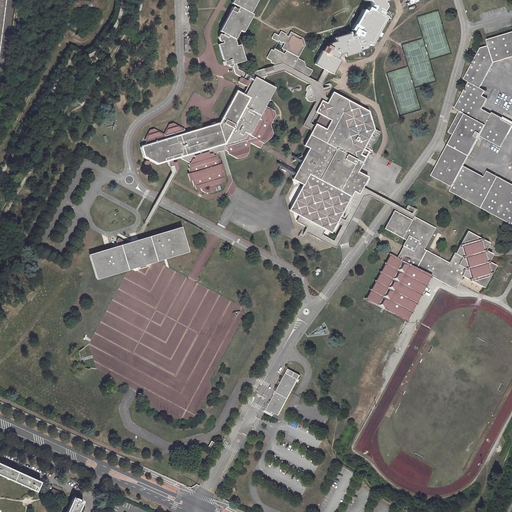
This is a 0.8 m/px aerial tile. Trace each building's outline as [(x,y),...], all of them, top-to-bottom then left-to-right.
[(233,0),(231,3),(238,7),(237,9),(232,6),(230,10),(235,13),(233,15),(230,13),(220,31),(222,32),(221,34),(220,33),(217,37),(219,42),(221,41),(222,43),(219,44),(221,50),(219,50),(222,61),(227,59),(228,61),(222,63),(223,67),(227,65),(227,67),(229,68),(233,67),(237,66),(237,64),(246,62),(244,55),(242,56),(241,50),(240,50),(239,46),(237,46),(235,40),(240,30),(242,31),(246,23),(247,23),(251,16),(246,14),(247,11),(249,11),(253,3),(254,4),(255,0),(233,0)] [(367,0),(368,3),(371,2),(373,7),(376,9),(374,13),(370,11),(368,16),(365,14),(358,28),(363,30),(362,31),(357,28),(355,32),(358,34),(356,36),(359,37),(358,39),(356,38),(357,40),(352,41),(350,36),(336,40),(337,43),(334,44),(332,45),(330,48),(329,47),(328,48),(325,47),(323,51),(328,54),(328,55),(323,53),(316,66),(325,70),(330,73),(332,74),(339,61),(338,61),(340,57),(346,55),(347,57),(351,56),(352,58),(357,56),(356,54),(361,53),(360,50),(362,49),(362,51),(366,49),(368,44),(366,42),(367,39),(372,41),(374,37),(376,37),(385,20),(380,17),(383,13),(385,14),(388,9),(387,5),(385,5),(385,3),(390,2),(389,0),(367,0)] [(298,59),(305,45),(303,39),(291,33),(288,37),(287,36),(288,34),(282,31),(281,32),(279,35),(275,33),(273,37),(274,39),(279,42),(279,41),(283,43),(284,42),(285,43),(283,46),(284,49),(286,51),(285,54),(275,49),(273,50),(271,49),(267,57),(268,59),(271,60),(270,62),(273,63),(274,66),(282,64),(286,66),(289,61),(292,63),(295,60),(297,61),(292,69),(308,78),(309,76),(309,77),(312,71),(305,68),(304,62),(298,59)] [(434,176),(454,187),(451,191),(511,224),(511,187),(510,186),(511,184),(489,172),(486,178),(482,183),(470,175),(471,172),(468,170),(469,168),(466,166),(482,136),(503,148),(511,130),(511,125),(501,118),(501,117),(498,115),(496,116),(491,114),(491,113),(484,109),(490,99),(485,96),(488,91),(483,88),(496,61),(511,56),(511,31),(489,38),(491,45),(482,47),(466,79),(471,81),(456,108),(462,111),(451,132),(456,136),(434,176)] [(237,66),(233,67),(234,74),(240,77),(248,82),(246,87),(246,90),(248,91),(256,77),(261,81),(264,76),(283,71),(309,84),(309,86),(313,101),(313,102),(300,126),(305,128),(310,131),(313,125),(308,123),(314,112),(318,114),(326,99),(323,97),(321,91),(329,89),(328,83),(322,85),(323,87),(320,88),(320,85),(330,73),(325,70),(315,81),(308,78),(292,69),(297,61),(295,60),(292,63),(289,61),(286,66),(282,64),(274,66),(247,73),(237,69),(237,66)] [(169,172),(167,177),(155,199),(143,222),(148,224),(160,201),(171,180),(175,172),(179,170),(176,162),(173,163),(172,161),(180,158),(189,163),(188,165),(189,168),(187,169),(189,174),(187,175),(189,182),(191,181),(192,187),(193,187),(194,190),(199,189),(200,192),(203,193),(205,193),(206,195),(213,193),(212,191),(214,191),(213,188),(217,187),(220,185),(219,183),(224,182),(223,178),(222,172),(223,172),(221,164),(220,164),(219,160),(217,160),(217,157),(215,156),(217,153),(222,152),(224,151),(227,153),(227,155),(237,160),(245,158),(246,156),(247,156),(248,153),(249,144),(260,150),(261,146),(262,144),(263,145),(270,139),(272,136),(271,135),(272,132),(270,125),(275,116),(274,111),(265,107),(275,88),(256,77),(248,91),(246,90),(239,86),(237,89),(222,118),(221,121),(220,124),(216,125),(216,123),(214,122),(211,123),(210,125),(210,127),(186,134),(184,129),(173,123),(169,124),(163,134),(153,129),(149,130),(144,140),(146,141),(145,144),(141,145),(140,148),(143,158),(146,160),(148,161),(156,166),(160,164),(167,162),(169,172)] [(246,87),(248,82),(240,77),(237,82),(246,87)] [(310,102),(313,101),(309,86),(307,86),(305,86),(304,88),(304,89),(304,90),(304,91),(305,92),(304,93),(304,94),(303,96),(304,98),(305,100),(305,101),(306,101),(308,102),(310,102)] [(323,230),(330,233),(336,222),(353,192),(358,195),(362,188),(367,177),(356,170),(364,157),(360,154),(362,150),(366,153),(368,149),(363,146),(373,128),(368,111),(331,90),(326,99),(318,114),(313,125),(310,131),(302,145),(308,148),(291,179),(302,185),(287,211),(299,217),(323,230)] [(374,143),(379,132),(373,128),(363,146),(368,149),(372,142),(374,143)] [(470,175),(482,183),(486,178),(469,168),(468,170),(471,172),(470,175)] [(367,195),(388,207),(411,219),(415,210),(407,206),(405,210),(391,203),(362,188),(358,195),(353,192),(336,222),(342,225),(333,242),(320,235),(323,230),(299,217),(296,222),(306,227),(304,231),(302,230),(298,236),(303,239),(306,233),(335,248),(362,196),(367,195)] [(457,265),(461,257),(455,253),(448,264),(424,249),(436,228),(414,217),(411,220),(393,211),(384,228),(405,240),(402,246),(403,246),(397,258),(429,277),(432,278),(433,275),(438,278),(439,276),(441,278),(439,282),(450,289),(456,286),(461,277),(465,269),(457,265)] [(96,278),(188,251),(181,226),(123,243),(122,240),(118,237),(116,241),(117,245),(88,253),(96,278)] [(459,246),(455,253),(461,257),(457,265),(465,269),(461,277),(469,282),(483,289),(490,275),(495,268),(488,264),(492,256),(485,252),(489,245),(480,239),(467,232),(459,246)] [(301,375),(289,369),(265,411),(273,415),(274,414),(278,416),(301,375)] [(154,405),(166,412),(167,411),(173,409),(172,408),(164,408),(170,406),(172,407),(176,407),(173,405),(175,403),(179,401),(179,397),(185,401),(182,393),(185,388),(189,390),(187,385),(191,383),(162,384),(162,390),(157,390),(157,396),(154,397),(154,405)] [(0,463),(0,475),(32,490),(32,492),(35,493),(36,491),(37,492),(41,482),(0,463)] [(50,492),(47,497),(55,500),(57,496),(50,492)] [(73,499),(66,511),(77,511),(82,501),(76,498),(74,497),(73,499)]
